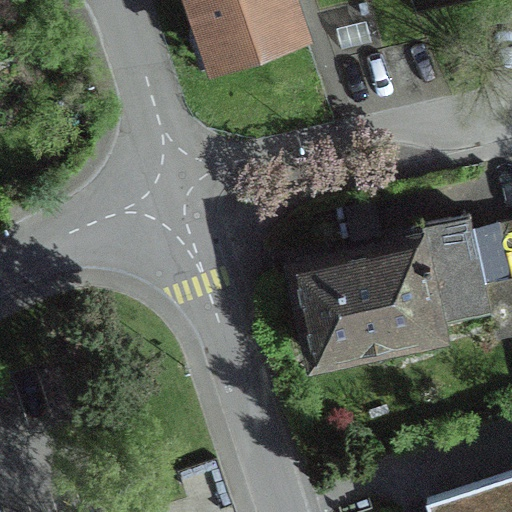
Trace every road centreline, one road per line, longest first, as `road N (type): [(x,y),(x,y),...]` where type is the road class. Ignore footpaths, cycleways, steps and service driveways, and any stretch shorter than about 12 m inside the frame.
road 1 (residential): [(271,511),(170,200)]
road 2 (residential): [(170,200),(97,0)]
road 3 (residential): [(170,200),(0,269)]
road 4 (residential): [(511,123),(390,151)]
